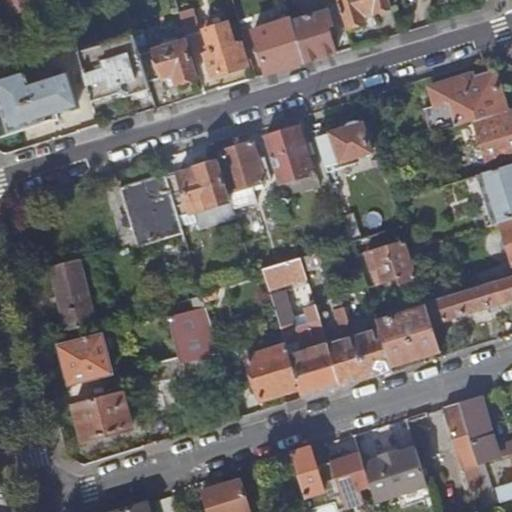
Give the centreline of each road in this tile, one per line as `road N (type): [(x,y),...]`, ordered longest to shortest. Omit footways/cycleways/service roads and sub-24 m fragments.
road 1 (residential): [(0,185),(511,26)]
road 2 (residential): [(511,363),(45,504)]
road 3 (residential): [(0,324),(45,504)]
